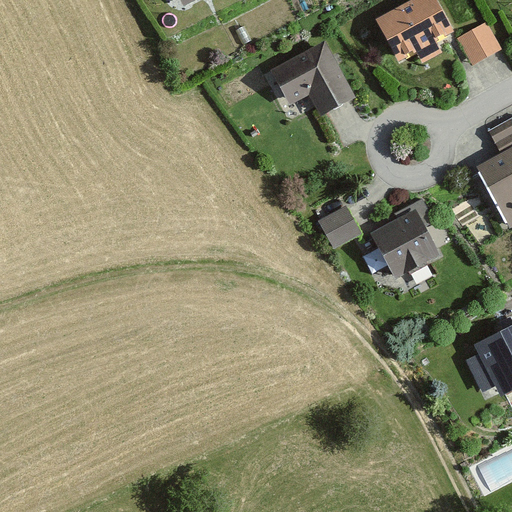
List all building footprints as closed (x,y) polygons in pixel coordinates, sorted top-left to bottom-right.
[(432,0),(410,0),(369,21),(387,55),(403,47),(412,65),(436,52),(431,43),(450,34),(432,0)] [(483,23),(454,38),(468,65),(497,51),(483,23)] [(318,40),(258,71),(276,106),(304,92),(317,117),(349,100),(318,40)] [(497,152),(471,166),(503,226),(511,221),(511,116),(510,113),(484,128),(497,152)] [(339,206),(310,222),(326,251),(355,235),(339,206)] [(412,211),(359,235),(380,282),(434,257),(412,211)] [(511,322),(464,345),(470,357),(460,362),(480,405),(511,390),(511,322)]
